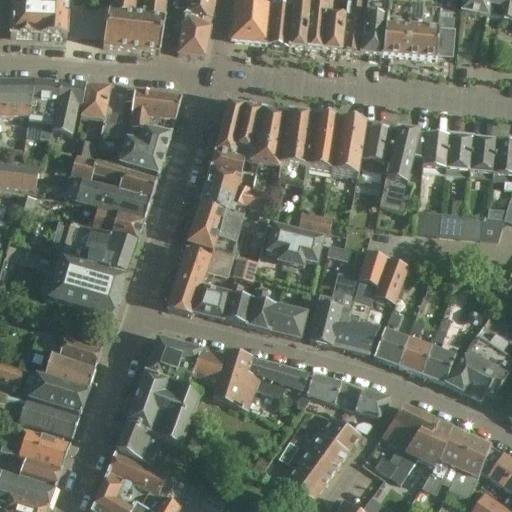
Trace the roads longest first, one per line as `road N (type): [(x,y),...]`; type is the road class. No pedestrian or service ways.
road 1 (residential): [(511,109),(206,80)]
road 2 (tertiary): [(135,316),(403,388)]
road 3 (residential): [(135,316),(206,80)]
road 4 (tertiary): [(64,511),(135,316)]
road 5 (residential): [(206,80),(0,65)]
road 6 (residential): [(321,511),(403,388)]
